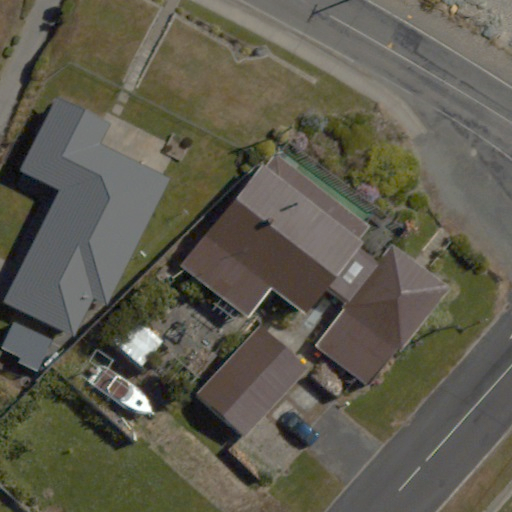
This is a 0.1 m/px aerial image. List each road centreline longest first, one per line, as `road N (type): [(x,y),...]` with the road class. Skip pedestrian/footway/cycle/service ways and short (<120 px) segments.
road 1 (residential): [(282,0),(511,132)]
road 2 (residential): [(379,511),(511,361)]
